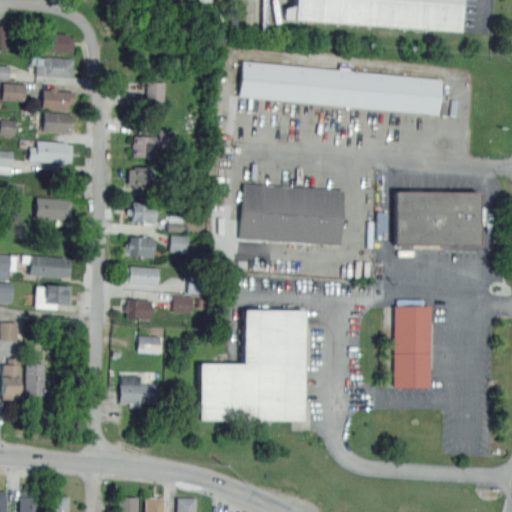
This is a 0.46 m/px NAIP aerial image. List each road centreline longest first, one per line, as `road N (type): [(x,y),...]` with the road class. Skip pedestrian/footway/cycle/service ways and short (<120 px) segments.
road 1 (residential): [(95,454),(100,11)]
road 2 (primary): [(288,511),(179,465),(0,446)]
